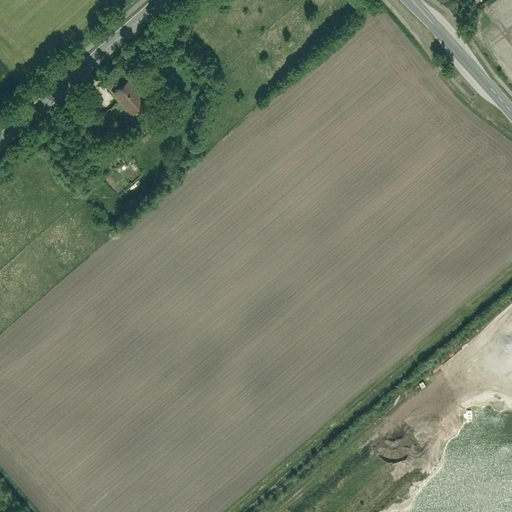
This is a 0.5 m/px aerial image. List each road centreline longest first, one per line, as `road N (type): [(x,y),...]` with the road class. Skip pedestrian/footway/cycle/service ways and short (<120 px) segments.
road 1 (tertiary): [(0,144),(165,0)]
road 2 (tertiary): [(415,0),(511,112)]
